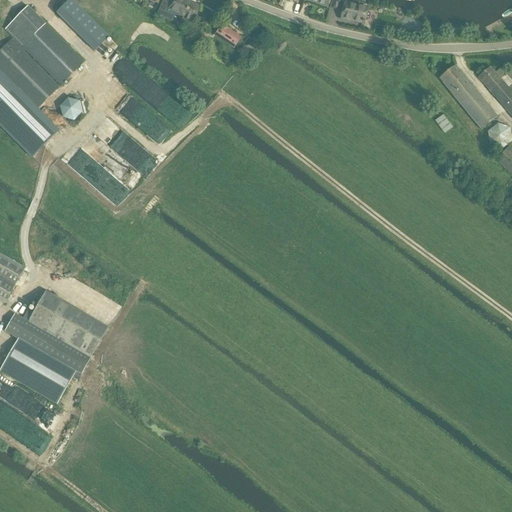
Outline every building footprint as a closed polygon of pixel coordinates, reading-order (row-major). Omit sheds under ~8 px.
[(95,51),(109,37),(71,0),(70,0),(57,13),(95,51)] [(159,15),(172,21),(175,13),(189,19),(194,21),(200,6),(193,3),(192,3),(185,0),(163,0),(158,13),(159,15)] [(306,0),(307,1),(319,5),(320,7),(323,8),(325,7),(328,8),(330,0),(306,0)] [(341,1),(336,0),(333,0),(331,9),(338,11),(341,1)] [(369,19),(370,15),(368,13),(367,13),(368,9),(358,7),(358,5),(345,2),(341,20),(346,21),(346,18),(350,19),(350,20),(364,24),(365,20),(367,21),(369,19)] [(83,63),(46,25),(28,7),(6,29),(14,37),(11,41),(0,51),(0,124),(33,158),(58,133),(36,111),(59,88),(24,53),(26,50),(61,85),(83,63)] [(234,48),(241,37),(222,25),(215,36),(219,38),(234,48)] [(255,53),(258,48),(250,42),(246,47),(255,53)] [(481,130),(498,117),(456,66),(440,80),(481,130)] [(508,74),(502,67),(495,73),(491,68),(479,78),(511,116),(511,92),(501,80),(508,74)] [(74,121),(82,113),(79,102),(68,99),(60,107),(63,118),(74,121)] [(445,134),(453,128),(444,115),(435,121),(445,134)] [(502,150),(511,142),(511,138),(511,129),(498,124),(488,132),(489,145),(502,150)] [(511,173),(511,150),(509,148),(497,160),(511,173)] [(0,254),(0,301),(5,304),(25,269),(0,254)] [(17,340),(0,371),(57,403),(72,376),(79,380),(109,328),(46,292),(33,314),(28,311),(24,320),(15,315),(6,334),(17,340)]
